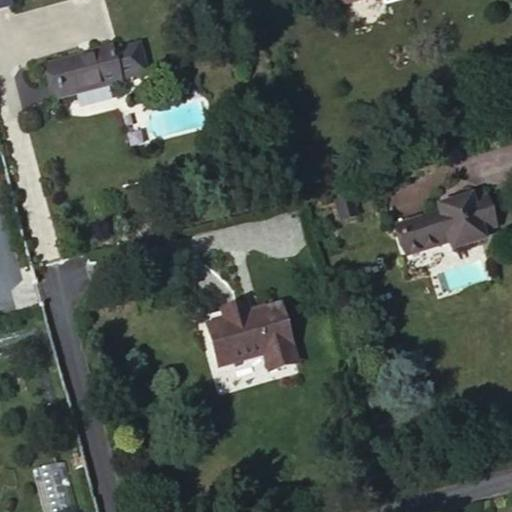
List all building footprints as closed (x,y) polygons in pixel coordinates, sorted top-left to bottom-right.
[(386,0),(331,0),(335,10),(367,0),(369,0),(370,5),(386,0)] [(121,33),(35,58),(44,92),(132,65),(121,33)] [(440,214),(392,228),(401,256),(447,242),(449,250),(479,242),(477,234),(469,206),(467,200),(438,209),(440,214)] [(484,201),(469,206),(477,234),(492,229),(484,201)] [(201,315),(184,320),(195,361),(243,347),(247,365),(272,358),(255,297),(224,307),(221,296),(197,304),(201,315)]
